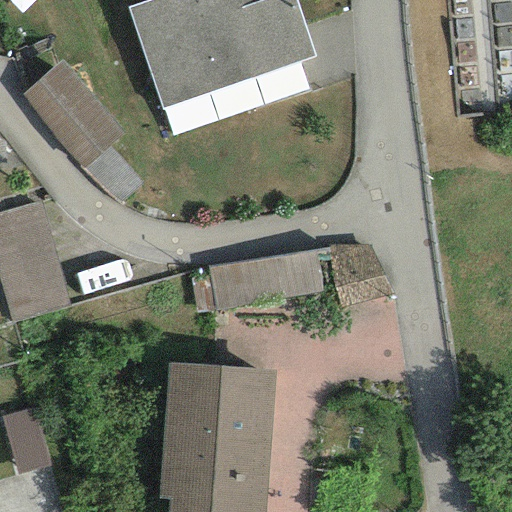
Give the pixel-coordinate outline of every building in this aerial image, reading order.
[(293,0),(150,0),(127,8),(161,109),(313,56),(293,0)] [(107,148),(123,134),(60,60),(20,95),(81,170),(107,148)] [(119,204),(142,183),(107,148),(81,170),(101,189),(119,204)] [(0,282),(12,324),(69,307),(40,203),(0,214),(0,282)] [(339,309),(391,295),(366,246),(327,247),(329,262),(339,309)] [(214,310),(320,292),(312,252),(207,270),(208,276),(214,310)] [(189,280),(195,313),(214,310),(208,276),(189,280)] [(264,511),(273,370),(167,364),(158,499),(168,500),(166,511),(264,511)] [(0,423),(17,474),(50,464),(32,407),(0,417),(0,423)]
